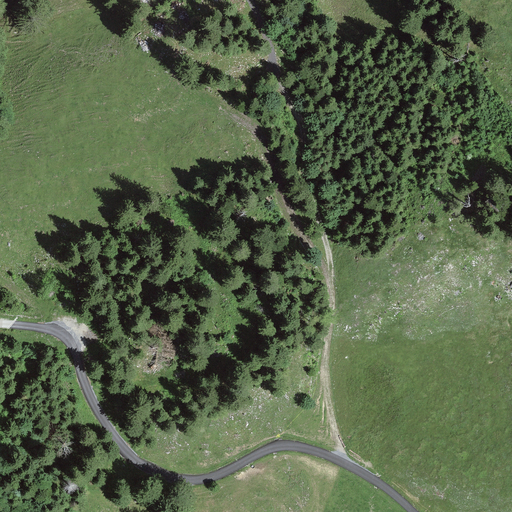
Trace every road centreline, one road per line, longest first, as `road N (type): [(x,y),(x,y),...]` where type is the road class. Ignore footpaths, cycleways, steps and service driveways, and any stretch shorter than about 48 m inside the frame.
road 1 (track): [(343,461),(327,394),(324,263),(287,208),(253,122),(226,107)]
road 2 (track): [(324,263),(323,232),(304,181),(303,119),(252,0)]
